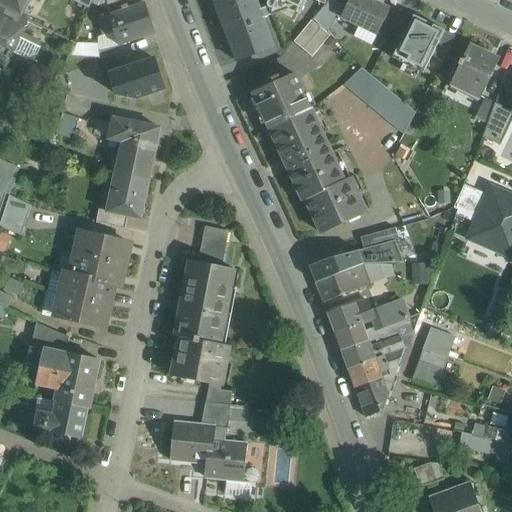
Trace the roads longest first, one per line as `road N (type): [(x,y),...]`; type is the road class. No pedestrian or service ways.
road 1 (tertiary): [(239,162),(308,316),(379,511)]
road 2 (unclassified): [(239,162),(190,184),(159,229),(114,484)]
road 3 (tertiary): [(176,0),(239,162)]
road 4 (unclassified): [(114,484),(0,436)]
